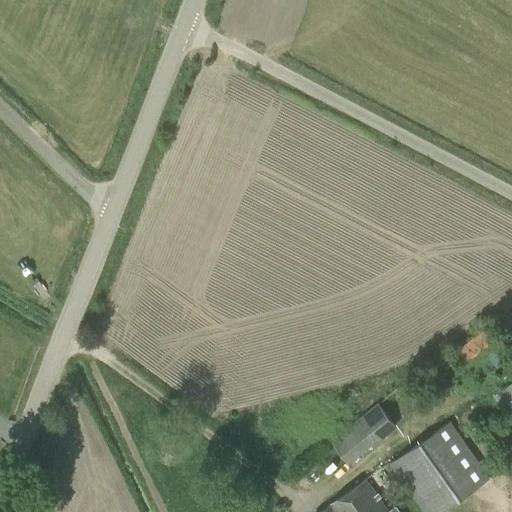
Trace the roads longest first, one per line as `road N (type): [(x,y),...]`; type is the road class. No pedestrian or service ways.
road 1 (unclassified): [(511,200),(185,23)]
road 2 (tertiary): [(0,484),(34,419),(113,212)]
road 3 (tertiary): [(113,212),(185,23)]
road 4 (unclassified): [(113,212),(0,104)]
